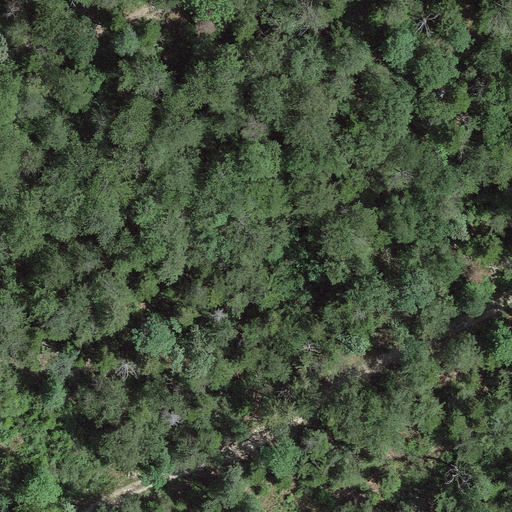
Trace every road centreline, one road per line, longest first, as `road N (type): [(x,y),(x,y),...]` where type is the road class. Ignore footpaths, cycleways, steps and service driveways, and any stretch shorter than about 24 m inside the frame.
road 1 (track): [(511,298),(402,353),(250,446),(99,511)]
road 2 (track): [(179,0),(0,60)]
